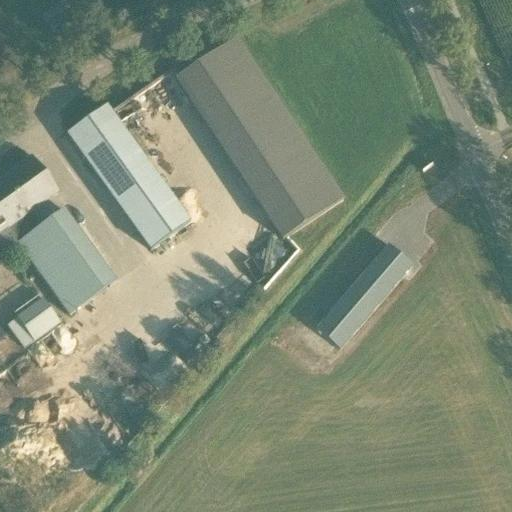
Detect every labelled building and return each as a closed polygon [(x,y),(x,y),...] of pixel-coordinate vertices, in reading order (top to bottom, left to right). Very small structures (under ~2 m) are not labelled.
[(52,31),(68,18),(58,6),(42,19),(52,31)] [(177,80),(175,81),(278,235),(283,242),(286,240),(290,237),(343,202),(235,41),(177,80)] [(81,157),(122,127),(107,107),(66,136),(81,157)] [(0,181),(0,236),(7,231),(16,245),(41,227),(32,214),(58,195),(32,159),(0,181)] [(16,245),(69,318),(116,285),(63,211),(41,227),(16,245)] [(269,252),(276,235),(264,230),(257,247),(269,252)] [(411,265),(387,245),(315,330),(339,351),(411,265)] [(26,333),(16,340),(24,352),(60,325),(43,301),(17,320),(26,333)]
